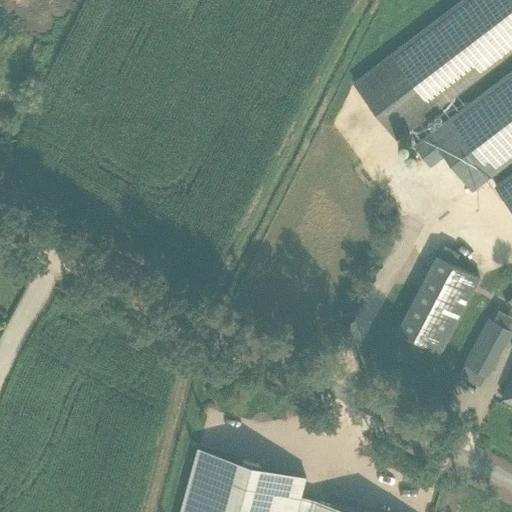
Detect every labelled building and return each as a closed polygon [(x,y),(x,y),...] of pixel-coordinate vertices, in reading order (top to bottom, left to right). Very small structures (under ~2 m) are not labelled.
[(511,0),(462,0),(353,83),(396,139),(511,50),(511,0)] [(511,69),(444,121),(428,134),(429,134),(415,145),(430,165),(444,154),(472,190),(511,158),(511,69)] [(511,172),(494,186),(511,209),(511,172)] [(454,264),(459,254),(445,246),(440,256),(437,255),(397,331),(439,353),(479,277),(454,264)] [(459,374),(480,386),(510,329),(489,318),(459,374)] [(511,378),(502,397),(511,402),(511,378)] [(359,511),(300,496),(305,477),(197,448),(179,511),(359,511)]
